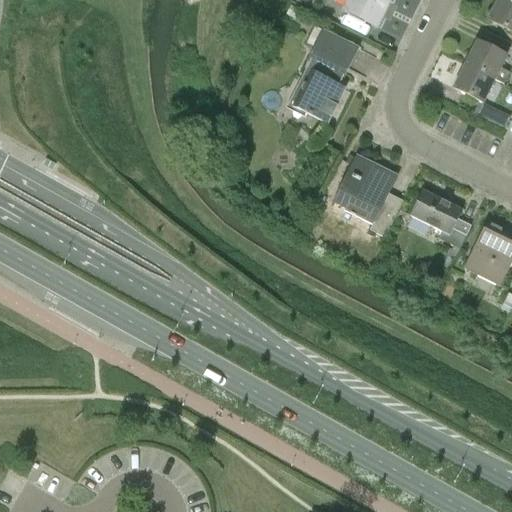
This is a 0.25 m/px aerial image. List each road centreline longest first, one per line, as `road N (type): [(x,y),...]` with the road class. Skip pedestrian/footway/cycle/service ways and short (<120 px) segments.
road 1 (primary): [(511,482),(0,181)]
road 2 (primary): [(0,249),(469,511)]
road 3 (residential): [(511,185),(422,140),(404,115),(408,85),(450,0)]
